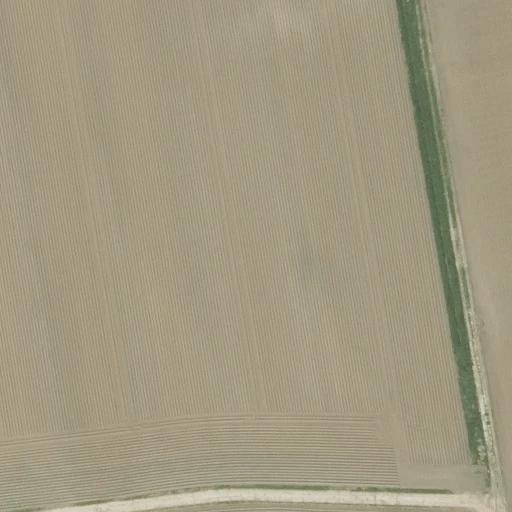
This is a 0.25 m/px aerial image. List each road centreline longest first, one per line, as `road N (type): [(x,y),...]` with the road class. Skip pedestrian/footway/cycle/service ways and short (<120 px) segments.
road 1 (track): [(500,511),(431,86)]
road 2 (track): [(499,506),(223,494),(76,511)]
